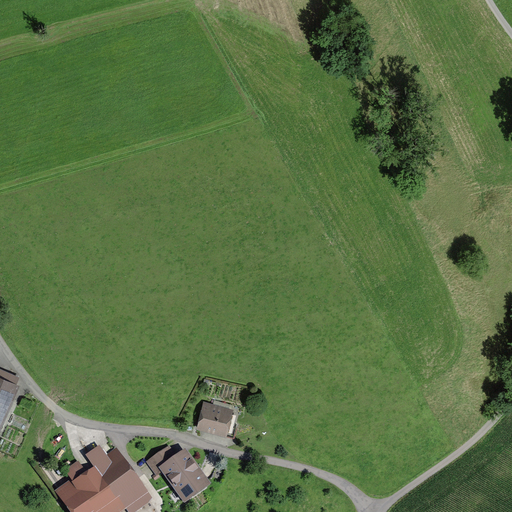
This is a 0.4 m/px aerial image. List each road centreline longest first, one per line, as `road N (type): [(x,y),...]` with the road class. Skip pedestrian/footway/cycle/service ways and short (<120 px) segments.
road 1 (unclassified): [(0,340),(70,419),(164,430),(208,449),(296,467),(345,486),(371,509)]
road 2 (unclassified): [(371,509),(480,434),(511,395)]
